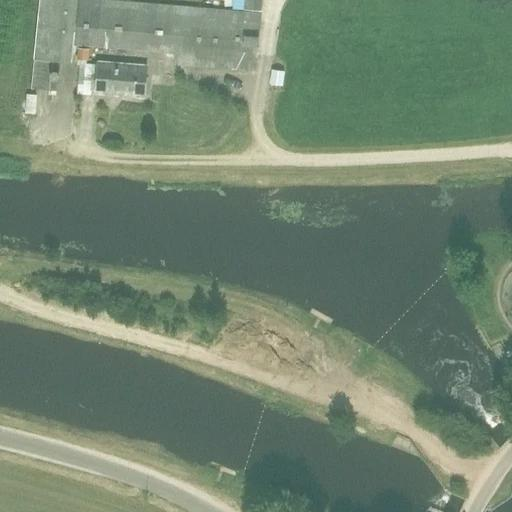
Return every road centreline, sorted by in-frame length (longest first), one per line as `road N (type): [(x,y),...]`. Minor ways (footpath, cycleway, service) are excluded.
road 1 (track): [(487,481),(345,402),(0,293)]
road 2 (residential): [(511,149),(309,161),(78,152)]
road 3 (unclassified): [(0,439),(134,478),(208,511)]
